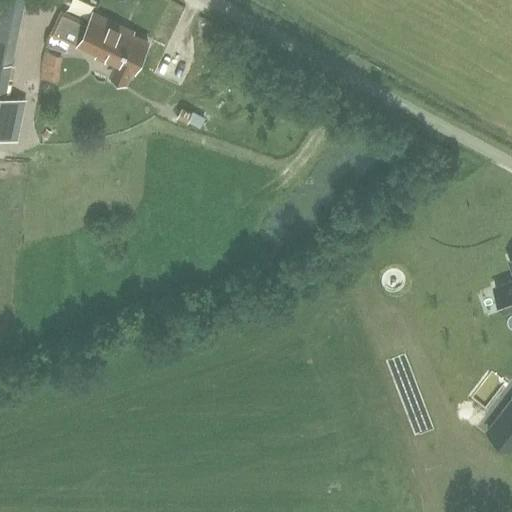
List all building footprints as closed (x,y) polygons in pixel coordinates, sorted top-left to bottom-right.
[(0,0),(0,139),(17,143),(25,102),(5,98),(25,0),(0,0)] [(93,15),(79,45),(118,64),(112,75),(127,82),(132,71),(134,72),(147,44),(120,31),(122,29),(93,15)] [(47,49),(42,61),(42,78),(61,79),(62,62),(65,54),(47,49)] [(511,280),(509,281),(495,287),(504,311),(511,307),(511,257),(509,259),(511,266),(511,280)] [(511,445),(511,399),(488,431),(510,448),(511,445)]
